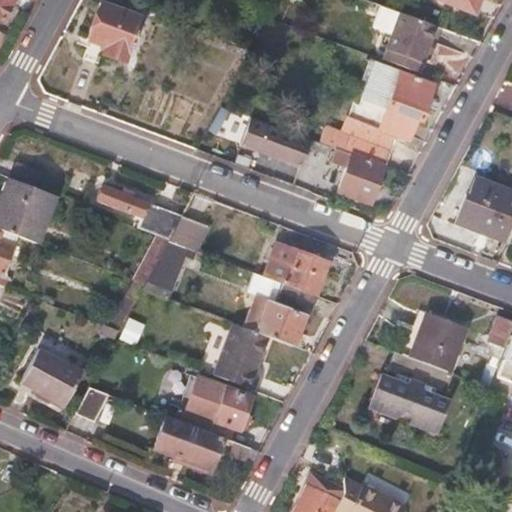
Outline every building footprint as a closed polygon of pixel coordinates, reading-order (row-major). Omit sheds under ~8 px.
[(0,0),(0,19),(2,21),(12,0),(0,0)] [(441,0),(474,12),(478,0),(441,0)] [(103,46),(100,53),(124,62),(140,16),(101,1),(85,39),(103,46)] [(435,28),(399,14),(386,48),(422,62),(435,28)] [(418,72),(422,62),(386,48),(382,59),(418,72)] [(418,123),(432,84),(374,63),(361,98),(356,96),(342,131),(326,126),(320,142),(335,147),(383,165),(393,135),(406,140),(413,121),(418,123)] [(221,108),(216,121),(235,128),(240,115),(221,108)] [(368,203),(383,165),(335,147),(331,160),(346,166),(337,192),(368,203)] [(36,189),(42,173),(14,162),(8,178),(36,189)] [(505,241),(511,222),(511,189),(473,174),(455,222),(505,241)] [(37,244),(55,196),(36,189),(8,178),(0,198),(0,229),(22,238),(37,244)] [(169,240),(182,216),(101,186),(95,201),(140,218),(137,227),(156,235),(169,240)] [(197,251),(206,230),(200,227),(202,222),(182,215),(182,216),(169,240),(197,251)] [(0,274),(7,278),(22,238),(0,229),(0,274)] [(144,284),(169,240),(156,235),(132,279),(144,284)] [(169,299),(185,257),(194,261),(197,251),(169,240),(144,284),(142,289),(169,299)] [(315,296),(328,263),(274,242),(262,276),(315,296)] [(119,330),(142,289),(144,284),(132,279),(108,326),(119,330)] [(293,345),(304,316),(265,301),(253,330),(293,345)] [(447,371),(464,327),(426,312),(408,357),(447,371)] [(495,376),(511,334),(511,323),(495,317),(482,352),(491,356),(487,364),(485,364),(478,383),(490,388),(495,376)] [(511,334),(495,376),(511,383),(511,334)] [(37,350),(19,383),(63,406),(80,373),(37,350)] [(408,357),(393,351),(385,370),(394,374),(392,378),(378,373),(367,401),(436,428),(447,400),(433,395),(435,390),(444,393),(451,373),(447,371),(408,357)] [(200,371),(196,381),(212,387),(216,377),(200,371)] [(74,411),(94,421),(108,393),(87,383),(74,411)] [(224,386),(210,421),(237,431),(250,396),(224,386)] [(436,428),(367,401),(365,407),(434,434),(436,428)] [(183,426),(171,455),(203,467),(214,439),(183,426)] [(340,502),(334,511),(403,511),(406,508),(363,486),(359,493),(341,483),(340,502)] [(334,511),(340,502),(306,486),(292,511),(334,511)]
